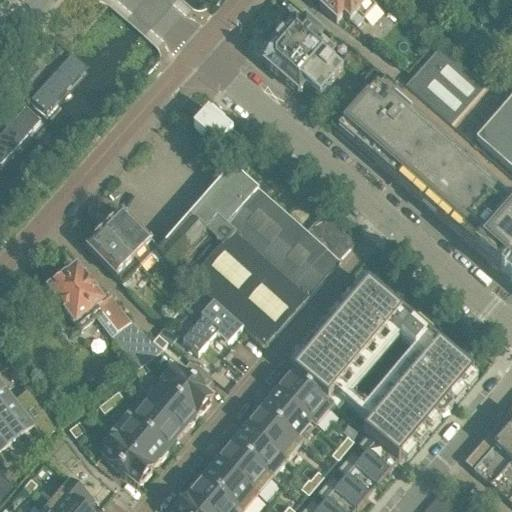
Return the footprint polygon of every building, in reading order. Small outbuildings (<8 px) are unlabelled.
[(323,0),(325,1),(318,9),(336,25),(343,18),(356,29),(376,8),(366,0),(323,0)] [(264,67),(297,96),(299,95),(305,89),(319,102),(322,100),(332,87),(342,76),(343,75),(328,63),(333,56),(318,43),(322,38),(305,23),(300,28),(294,24),(281,39),(278,36),(272,43),(275,45),(263,58),(264,67)] [(406,92),(450,131),(485,93),(440,53),(406,92)] [(33,65),(26,72),(33,79),(40,72),(33,65)] [(358,89),(342,76),(332,87),(359,110),(386,78),(376,69),(358,89)] [(41,103),(42,108),(46,112),(52,112),(80,82),(80,76),(76,72),(70,72),(41,103)] [(510,286),(511,287),(511,185),(450,131),(406,92),(395,82),(393,84),(386,78),(359,110),(353,116),(379,139),(363,157),(373,165),(392,143),(405,154),(422,169),(437,182),(454,197),(469,210),(484,223),(499,237),(511,248),(511,263),(500,277),(503,279),(502,280),(510,287),(510,286)] [(511,101),(476,143),(511,174),(511,101)] [(193,130),(207,141),(231,162),(237,154),(234,152),(243,143),(209,113),(209,112),(193,130)] [(379,139),(353,116),(337,134),(363,157),(379,139)] [(0,146),(0,162),(5,162),(33,131),(33,125),(28,121),(23,122),(0,146)] [(392,143),(373,165),(386,177),(405,154),(392,143)] [(386,177),(403,191),(422,169),(405,154),(386,177)] [(403,191),(418,205),(437,182),(422,169),(403,191)] [(162,250),(158,255),(161,257),(160,258),(166,263),(195,289),(198,291),(213,306),(217,309),(221,313),(230,322),(231,322),(232,323),(264,351),(340,266),(339,265),(338,264),(305,235),(239,176),(236,173),(235,173),(233,170),(195,213),(166,246),(162,250)] [(418,205),(434,219),(454,197),(437,182),(418,205)] [(434,219),(449,232),(469,210),(454,197),(434,219)] [(449,232),(464,246),(484,223),(469,210),(449,232)] [(321,216),(305,235),(338,264),(355,246),(321,216)] [(106,233),(104,235),(139,271),(148,262),(140,254),(150,245),(134,229),(122,217),(114,225),(111,225),(106,230),(106,233)] [(464,246),(479,259),(499,237),(484,223),(464,246)] [(87,250),(86,251),(122,288),(139,271),(104,235),(102,236),(99,236),(94,241),(94,244),(87,250)] [(479,259),(500,277),(511,263),(511,248),(499,237),(479,259)] [(112,341),(137,373),(137,374),(144,369),(161,355),(154,348),(131,326),(110,299),(101,306),(94,297),(84,284),(76,275),(65,283),(59,282),(50,288),(50,294),(50,295),(44,300),(54,313),(60,308),(75,328),(76,327),(81,333),(96,322),(111,342),(112,341)] [(328,405),(334,410),(333,411),(338,415),(339,414),(400,342),(413,326),(402,317),(368,288),(366,289),(354,304),(356,306),(358,307),(336,334),(297,379),(328,405)] [(198,291),(186,306),(193,312),(188,318),(195,326),(206,313),(213,306),(198,291)] [(180,342),(183,345),(198,359),(219,336),(231,322),(230,322),(221,313),(217,309),(213,306),(206,313),(195,326),(180,342)] [(188,318),(173,335),(180,342),(195,326),(188,318)] [(427,349),(431,343),(432,342),(428,338),(429,336),(415,324),(413,327),(400,342),(415,354),(422,345),(427,349)] [(166,330),(158,340),(170,350),(178,341),(168,332),(166,330)] [(162,354),(168,348),(158,340),(153,346),(162,354)] [(364,436),(363,437),(367,440),(398,466),(401,462),(411,451),(414,448),(423,437),(426,433),(435,422),(438,419),(447,408),(450,404),(460,393),(463,390),(472,379),(473,377),(439,348),(438,349),(364,436)] [(144,369),(135,376),(140,383),(149,375),(144,369)] [(202,418),(211,408),(210,405),(213,401),(201,390),(207,383),(196,374),(190,381),(178,371),(162,389),(197,419),(197,420),(199,418),(202,418)] [(311,427),(310,428),(315,432),(316,431),(333,411),(334,410),(328,405),(297,379),(293,376),(292,377),(288,382),(285,382),(281,387),(281,390),(280,392),(275,397),(311,427)] [(85,383),(85,384),(86,386),(87,387),(88,388),(89,389),(90,389),(92,390),(93,389),(94,389),(95,388),(97,387),(97,386),(98,385),(98,383),(98,382),(97,380),(97,379),(96,378),(94,377),(93,377),(92,377),(90,377),(89,377),(88,378),(87,379),(86,380),(85,382),(85,383)] [(0,464),(6,473),(59,433),(28,394),(13,405),(0,386),(0,464)] [(148,404),(146,407),(182,437),(188,430),(191,430),(195,425),(195,422),(197,419),(162,389),(161,389),(148,404)] [(118,396),(108,404),(113,410),(123,403),(118,396)] [(275,397),(271,402),(270,404),(267,404),(262,409),(263,412),(261,414),(296,444),(297,444),(310,428),(311,427),(275,397)] [(113,410),(108,404),(99,411),(104,418),(113,410)] [(146,407),(132,423),(168,454),(169,452),(172,452),(176,447),(176,444),(182,437),(146,407)] [(496,431),(486,443),(511,464),(511,413),(502,425),(502,424),(501,425),(501,426),(497,431),(496,430),(496,431)] [(246,432),(286,466),(301,448),(302,448),(297,444),(296,444),(261,414),(259,416),(256,417),(252,422),(252,425),(250,427),(246,432)] [(112,438),(116,442),(152,472),(158,465),(161,465),(166,460),(165,457),(168,454),(132,423),(127,419),(112,438)] [(79,427),(69,434),(75,442),(85,435),(83,433),(79,427)] [(246,432),(242,437),(240,438),(237,439),(233,444),(233,447),(231,449),(271,483),(286,466),(246,432)] [(353,458),(346,465),(377,491),(398,466),(367,440),(358,451),(359,452),(366,458),(360,465),(353,459),(353,458)] [(152,472),(116,442),(101,460),(114,471),(124,479),(131,485),(137,490),(139,487),(142,487),(151,477),(151,474),(152,472)] [(347,442),(340,451),(346,456),(354,447),(347,442)] [(464,467),(491,491),(511,467),(511,464),(486,443),(486,442),(464,467)] [(222,460),(221,461),(217,466),(235,481),(256,499),(257,500),(271,483),(231,449),(229,451),(226,452),(222,457),(222,460)] [(340,451),(332,460),(338,466),(346,456),(340,451)] [(332,482),(326,489),(352,511),(358,511),(377,491),(346,465),(338,475),(339,476),(346,482),(340,489),(333,483),(332,482)] [(203,481),(202,483),(235,511),(246,511),(256,500),(256,499),(235,481),(217,466),(216,466),(210,473),(207,473),(203,478),(203,481)] [(511,467),(491,491),(509,506),(511,502),(511,467)] [(318,477),(310,486),(316,491),(324,482),(318,477)] [(0,481),(0,499),(2,501),(11,491),(0,481)] [(192,494),(187,500),(201,511),(235,511),(202,483),(199,485),(196,486),(192,491),(192,494)] [(31,484),(23,493),(29,498),(37,489),(31,484)] [(48,511),(47,511),(87,511),(94,505),(70,485),(48,511)] [(310,486),(302,495),(308,500),(316,491),(310,486)] [(312,506),(306,511),(352,511),(326,489),(317,499),(318,500),(325,506),(320,511),(319,511),(313,507),(312,506)] [(456,511),(439,497),(431,507),(436,511),(456,511)] [(201,511),(187,500),(185,502),(182,503),(174,511),(201,511)]
